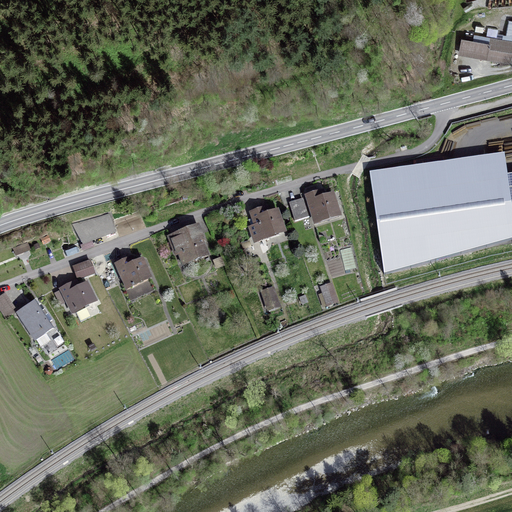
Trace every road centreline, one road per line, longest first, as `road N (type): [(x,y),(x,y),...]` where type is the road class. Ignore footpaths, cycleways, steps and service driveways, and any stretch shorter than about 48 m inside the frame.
road 1 (residential): [(447,102),(436,135),(414,152),(202,212),(0,286)]
road 2 (secondary): [(447,102),(0,225)]
road 3 (track): [(511,341),(237,435),(103,511)]
